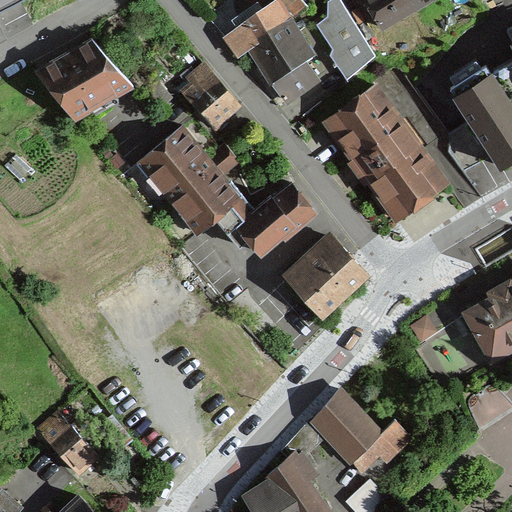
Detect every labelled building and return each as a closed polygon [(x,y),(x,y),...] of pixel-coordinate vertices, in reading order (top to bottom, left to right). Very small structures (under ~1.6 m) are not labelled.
[(0,0),(0,10),(20,0),(0,0)] [(322,74),(311,58),(318,52),(294,17),(282,0),(275,0),(226,36),(241,54),(253,47),(277,81),(289,98),(322,74)] [(305,0),(288,0),(300,13),(310,5),(305,0)] [(349,76),(377,53),(370,40),(344,0),(331,0),(332,14),(321,22),(336,45),(333,53),(349,76)] [(424,0),(369,0),(384,24),(415,6),(424,0)] [(91,101),(94,106),(134,83),(93,36),(75,46),(78,50),(65,57),(64,56),(56,61),(57,62),(40,71),(73,112),(91,101)] [(478,57),(452,74),(457,82),(483,65),(478,57)] [(457,82),(452,85),(473,118),(478,116),(489,134),(485,136),(485,137),(503,164),(511,158),(511,60),(493,70),(488,62),(483,65),(457,82)] [(212,123),(239,101),(206,62),(190,76),(194,81),(183,91),(185,93),(212,123)] [(152,84),(145,90),(159,106),(165,100),(152,84)] [(329,119),(357,157),(365,150),(369,156),(368,157),(374,165),(375,164),(380,170),(371,177),(399,215),(448,180),(378,84),(329,119)] [(91,101),(73,112),(77,116),(94,106),(91,101)] [(480,140),(485,137),(485,136),(489,134),(478,116),(473,118),(468,121),(480,140)] [(297,223),(275,196),(272,193),(261,203),(265,208),(259,213),(225,172),(242,158),(228,141),(211,155),(185,123),(148,153),(159,166),(153,171),(142,159),(124,172),(182,244),(200,230),(189,216),(196,211),(206,224),(219,213),(227,207),(251,236),(263,251),(297,223)] [(357,157),(371,177),(380,170),(375,164),(374,165),(368,157),(369,156),(365,150),(357,157)] [(111,157),(117,165),(125,159),(119,152),(111,157)] [(142,159),(153,171),(159,166),(148,153),(142,159)] [(275,196),(297,223),(316,208),(293,181),(275,196)] [(227,207),(219,213),(243,242),(251,236),(227,207)] [(200,230),(206,224),(196,211),(189,216),(200,230)] [(337,237),(293,277),(323,311),(368,270),(337,237)] [(493,294),(467,309),(493,357),(511,347),(511,277),(491,290),(493,294)] [(426,317),(414,325),(422,337),(435,329),(426,317)] [(332,511),(312,478),(317,475),(313,469),(322,464),(312,450),(329,432),(353,458),(393,423),(377,404),(365,414),(340,387),(315,415),(314,414),(283,449),(289,455),(268,474),(270,479),(248,492),(260,511),(332,511)] [(52,438),(70,421),(58,409),(40,425),(52,438)] [(397,420),(393,423),(353,458),(362,468),(381,453),(385,458),(411,435),(397,420)] [(70,421),(52,438),(51,439),(79,470),(98,452),(70,421)] [(362,511),(375,511),(390,500),(370,477),(349,496),(362,511)] [(0,490),(0,511),(1,511),(15,511),(21,507),(1,490),(0,490)] [(46,511),(95,511),(79,494),(59,511),(54,511),(51,508),(46,511)]
